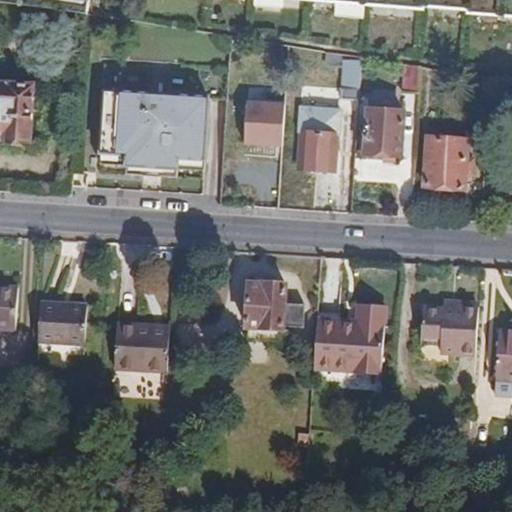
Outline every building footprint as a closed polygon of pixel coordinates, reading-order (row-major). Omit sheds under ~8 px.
[(0,0),(0,5),(88,17),(90,0),(0,0)] [(511,0),(290,0),(421,11),(421,7),(461,10),(461,14),(511,18),(511,0)] [(345,56),(328,54),(327,67),(344,69),(345,56)] [(345,56),(344,69),(342,102),(359,103),(362,59),(345,56)] [(422,70),(407,67),(404,96),(420,97),(422,70)] [(0,141),(31,143),(34,87),(0,84),(0,141)] [(178,170),(204,171),(210,99),(107,94),(103,165),(129,167),(128,176),(144,176),(144,168),(161,169),(160,177),(177,179),(178,170)] [(245,145),(283,148),(286,106),(248,103),(245,145)] [(299,171),(334,173),(336,137),(340,137),(341,112),(330,111),(326,108),(315,107),(311,110),(300,110),(298,134),(301,134),(299,171)] [(403,114),(367,111),(366,155),(401,157),(403,114)] [(472,141),(426,138),(425,161),(427,162),(426,189),(466,191),(467,164),(471,163),(472,141)] [(144,168),(144,176),(160,177),(161,169),(144,168)] [(269,287),(252,286),(250,329),(309,332),(309,310),(289,309),(290,286),(269,285),(269,287)] [(0,289),(0,331),(15,333),(18,291),(0,289)] [(444,301),(444,310),(461,311),(461,306),(461,302),(444,301)] [(86,308),(41,305),(38,345),(84,347),(86,308)] [(479,306),(461,306),(461,311),(444,310),(424,309),(423,337),(442,338),(442,345),(441,353),(477,355),(479,306)] [(358,324),(321,322),(318,372),(383,376),(386,310),(359,310),(358,324)] [(171,328),(118,325),(115,370),(168,375),(171,328)] [(498,394),(511,394),(511,335),(501,335),(498,394)] [(423,344),(442,345),(442,338),(423,337),(423,344)]
